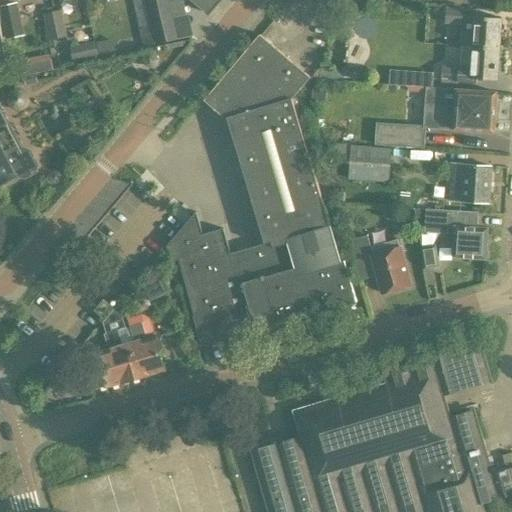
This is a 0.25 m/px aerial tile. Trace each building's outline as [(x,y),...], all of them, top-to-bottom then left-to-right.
[(187,19),(173,22),(168,0),(131,0),(142,47),(177,40),(191,37),(187,19)] [(189,0),(208,17),(222,0),(189,0)] [(0,9),(7,39),(25,35),(17,3),(0,6),(0,9)] [(472,48),(499,49),(501,19),(476,17),(476,11),(463,10),(463,9),(446,8),(445,25),(462,26),(460,46),(473,47),(472,48)] [(44,14),(47,29),(64,26),(62,10),(44,14)] [(202,348),(345,305),(355,302),(343,262),(340,263),(291,99),(310,78),(259,35),(204,101),(225,119),(228,119),(265,244),(230,254),(223,229),(202,235),(196,212),(195,213),(195,214),(167,246),(171,262),(178,260),(194,317),(193,317),(202,348)] [(100,59),(96,41),(69,47),(73,65),(100,59)] [(497,81),(499,49),(472,48),(471,68),(442,66),(441,84),(477,85),(477,80),(497,81)] [(21,75),(53,69),(50,54),(19,60),(21,75)] [(455,90),(424,88),(422,128),(453,130),(493,132),(495,94),(455,91),(455,90)] [(0,186),(17,177),(25,179),(36,173),(39,164),(31,149),(22,147),(0,105),(0,186)] [(350,145),(348,178),(388,181),(391,147),(350,145)] [(448,201),(462,201),(462,202),(489,204),(491,167),(464,165),(464,166),(450,165),(448,201)] [(485,260),(487,229),(470,228),(471,212),(426,210),(424,234),(447,235),(447,227),(455,228),(453,258),(485,260)] [(360,281),(378,276),(383,294),(410,286),(399,248),(373,256),(367,236),(349,242),(360,281)] [(423,270),(439,267),(436,245),(420,248),(423,270)] [(168,292),(159,275),(142,284),(150,301),(168,292)] [(94,311),(102,319),(112,308),(103,300),(94,311)] [(130,345),(141,377),(164,370),(155,337),(147,340),(142,324),(130,328),(134,343),(130,345)] [(141,377),(130,345),(123,347),(118,331),(104,335),(108,351),(96,355),(101,372),(93,375),(97,388),(106,385),(107,387),(141,377)] [(482,511),(480,505),(511,496),(511,467),(492,474),(473,411),(449,417),(443,396),(492,382),(480,343),(382,372),(385,385),(294,412),(301,437),(250,452),(268,511),(482,511)]
